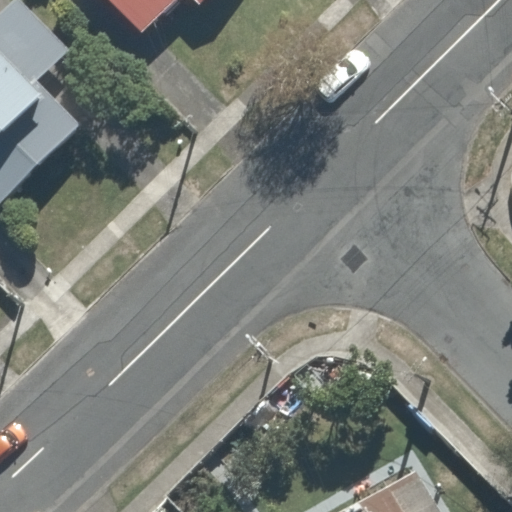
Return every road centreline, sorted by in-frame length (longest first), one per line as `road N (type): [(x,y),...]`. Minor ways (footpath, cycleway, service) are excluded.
road 1 (tertiary): [(0,486),(323,176)]
road 2 (residential): [(323,176),(511,364)]
road 3 (tertiary): [(323,176),(501,0)]
